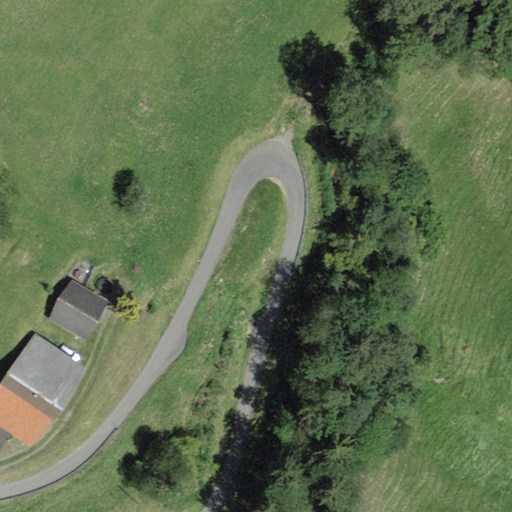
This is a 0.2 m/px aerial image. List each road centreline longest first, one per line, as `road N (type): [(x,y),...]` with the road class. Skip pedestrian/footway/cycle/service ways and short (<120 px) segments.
road 1 (unclassified): [(0,492),(67,468),(105,431),(183,313),(247,173),(272,161),(287,166),(295,181),(294,232),(232,464),(209,511)]
road 2 (track): [(110,315),(59,423),(24,454),(0,463)]
